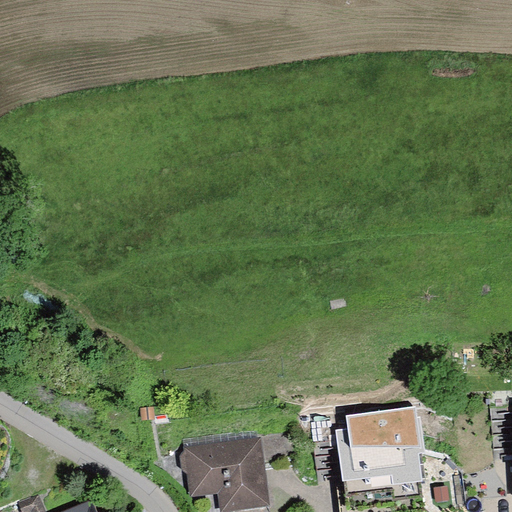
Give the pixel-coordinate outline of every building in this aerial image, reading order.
[(154,408),(141,410),(142,423),(155,422),(154,408)] [(379,430),(337,435),(346,511),(425,511),(419,460),(425,459),(420,420),(378,425),(379,430)] [(261,440),(185,450),(185,454),(180,458),(183,473),(189,477),(191,499),(218,496),(219,511),(254,511),(270,510),(261,440)] [(448,488),(434,489),(435,503),(450,501),(448,488)] [(47,511),(40,494),(18,503),(21,511),(47,511)]
